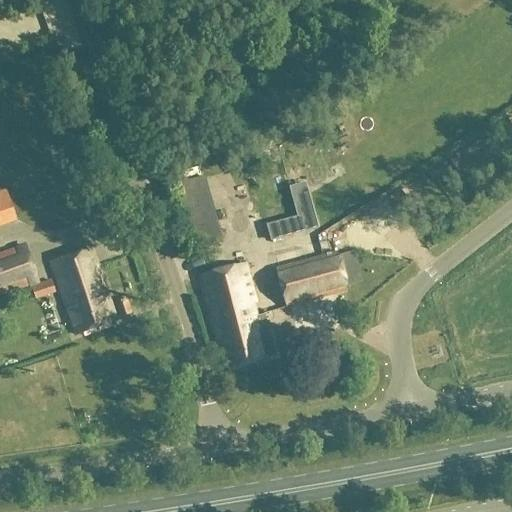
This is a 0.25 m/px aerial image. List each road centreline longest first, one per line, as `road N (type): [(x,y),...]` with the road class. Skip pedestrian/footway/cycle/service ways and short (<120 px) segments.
road 1 (unclassified): [(217,449),(196,359),(74,0)]
road 2 (primary): [(173,511),(511,454)]
road 3 (unclassified): [(408,416),(397,341),(403,301),(511,213)]
road 4 (unclassified): [(0,477),(217,449)]
road 5 (unclassified): [(217,449),(408,416)]
